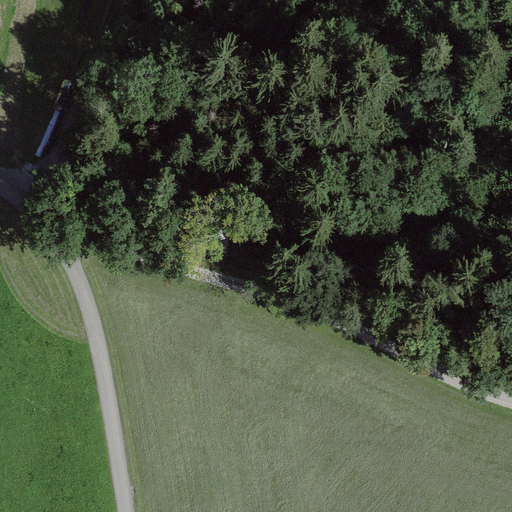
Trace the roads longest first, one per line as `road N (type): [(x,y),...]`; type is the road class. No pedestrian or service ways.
road 1 (track): [(32,201),(102,245),(317,310),(451,381),(511,403)]
road 2 (unclassified): [(127,511),(109,388),(79,271),(32,201),(0,180)]
road 3 (track): [(32,201),(62,148),(111,0)]
